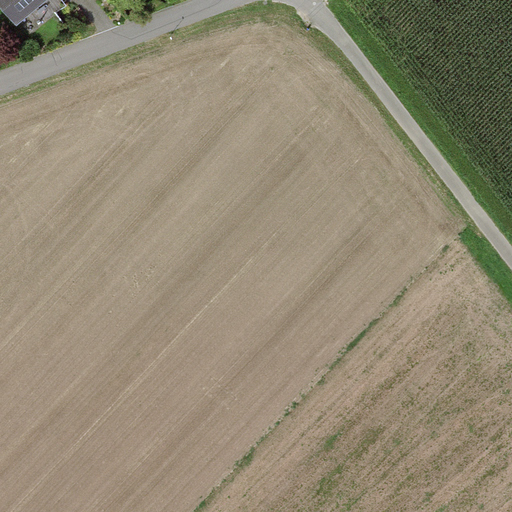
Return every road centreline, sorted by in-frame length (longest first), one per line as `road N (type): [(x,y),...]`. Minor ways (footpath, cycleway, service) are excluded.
road 1 (track): [(312,0),(511,253)]
road 2 (residential): [(0,85),(221,0)]
